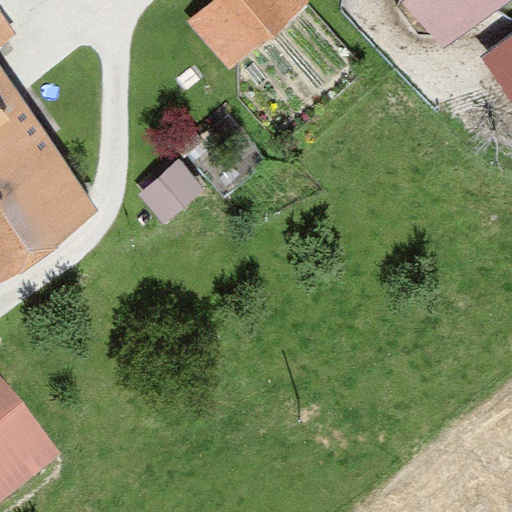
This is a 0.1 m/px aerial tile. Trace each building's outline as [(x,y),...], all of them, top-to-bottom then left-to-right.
[(229,0),(202,24),(234,57),(293,0),(229,0)] [(449,0),(465,20),(491,0),(449,0)] [(0,253),(74,201),(0,96),(0,39),(11,31),(0,14),(0,253)] [(511,33),(489,51),(511,82),(511,33)] [(196,185),(176,162),(144,190),(164,213),(196,185)] [(0,500),(46,464),(0,406),(0,500)]
